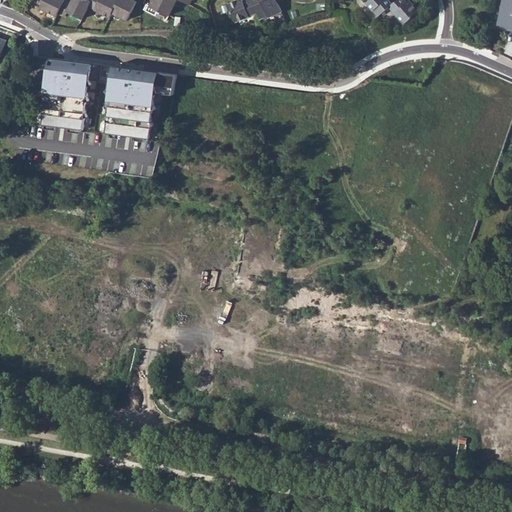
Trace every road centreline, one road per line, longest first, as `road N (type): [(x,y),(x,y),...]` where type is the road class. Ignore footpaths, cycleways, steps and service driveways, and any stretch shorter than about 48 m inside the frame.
road 1 (secondary): [(511,501),(230,456),(0,405)]
road 2 (residential): [(447,0),(446,49),(511,73)]
